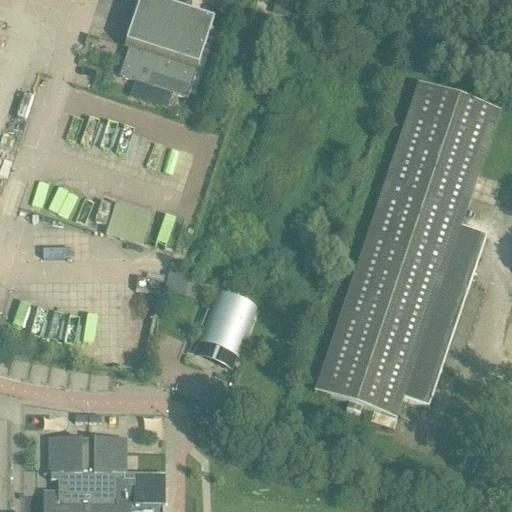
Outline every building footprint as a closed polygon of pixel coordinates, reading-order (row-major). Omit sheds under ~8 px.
[(187,101),(190,91),(214,20),(155,0),(140,0),(124,49),(129,50),(119,78),(187,101)] [(412,96),(316,395),(348,406),(345,414),(358,419),(361,411),(373,414),(369,425),(393,432),(403,401),(430,410),(482,247),(456,239),(493,123),(412,96)] [(106,227),(113,207),(101,204),(94,224),(106,227)] [(141,248),(142,247),(151,219),(115,208),(106,236),(106,237),(107,237),(141,248)] [(202,330),(203,330),(197,345),(198,345),(198,346),(208,350),(228,358),(228,357),(238,361),(239,360),(239,361),(258,311),(216,295),(209,314),(209,313),(202,330)] [(163,511),(164,480),(126,479),(125,451),(118,444),(60,444),(52,451),(52,484),(59,484),(59,497),(45,497),(44,511),(163,511)]
